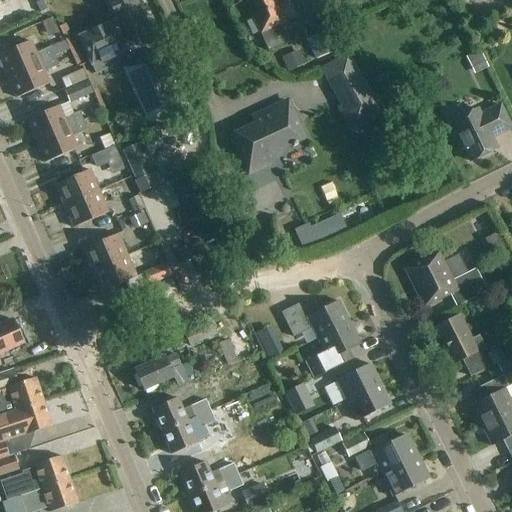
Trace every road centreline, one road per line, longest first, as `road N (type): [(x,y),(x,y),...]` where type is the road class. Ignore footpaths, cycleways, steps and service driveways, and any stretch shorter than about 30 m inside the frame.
road 1 (residential): [(358,256),(323,272),(232,289),(83,361)]
road 2 (residential): [(484,511),(358,256)]
road 3 (unclassified): [(83,361),(0,174)]
road 4 (residential): [(358,256),(511,174)]
road 5 (unclassified): [(148,511),(83,361)]
